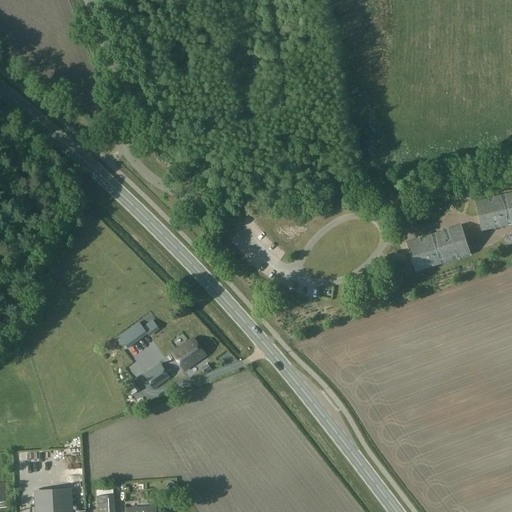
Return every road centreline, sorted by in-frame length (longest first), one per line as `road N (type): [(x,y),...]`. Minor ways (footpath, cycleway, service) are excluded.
road 1 (primary): [(396,511),(198,269),(0,88)]
road 2 (unclassified): [(292,276),(224,211),(171,191),(131,162),(127,108),(86,0)]
